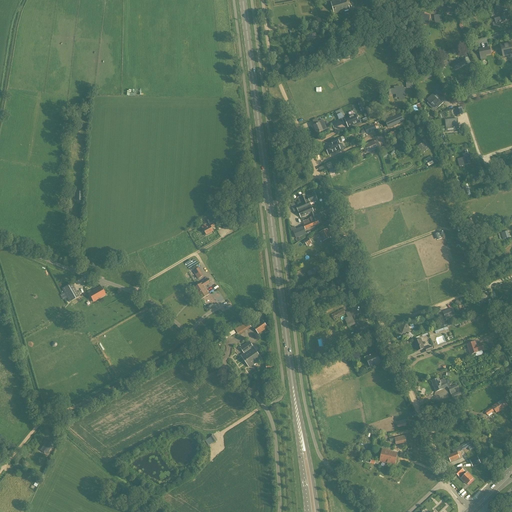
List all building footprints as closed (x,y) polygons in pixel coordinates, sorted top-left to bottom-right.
[(338,0),(339,0),(331,2),(334,14),(349,10),(346,0),(338,0)] [(447,5),(447,11),(448,11),(449,11),(451,12),(452,12),(456,12),(456,9),(459,9),(459,3),(456,3),(453,3),(453,5),(447,5)] [(429,21),(429,15),(424,15),(424,13),(421,13),(421,22),(425,22),(426,22),(427,21),(428,21),(429,21)] [(500,23),(509,20),(507,13),(501,15),(501,16),(493,18),(495,24),(496,25),(501,23),(500,23)] [(442,14),(435,15),(437,25),(444,23),(442,14)] [(363,29),(360,17),(349,20),(352,32),(363,29)] [(503,56),(511,54),(511,47),(511,43),(501,45),(501,48),(503,56)] [(480,56),(491,54),(490,47),(479,50),(480,56)] [(467,64),(470,63),(467,57),(464,59),(463,58),(453,64),(456,69),(466,63),(467,64)] [(397,97),(399,97),(399,100),(405,100),(405,97),(404,88),(401,89),(401,87),(394,87),(394,89),(392,89),(392,94),(396,94),(397,97)] [(427,100),(429,102),(427,103),(433,109),(434,108),(437,106),(438,108),(444,103),(439,98),(437,100),(432,95),(427,100)] [(462,107),(454,109),(457,116),(464,113),(462,107)] [(341,110),(335,112),(339,119),(344,117),(341,110)] [(345,119),(348,127),(361,122),(360,119),(358,120),(356,114),(355,114),(354,113),(349,115),(349,117),(345,119)] [(399,122),(397,116),(385,121),(388,127),(399,122)] [(344,125),(342,118),(331,123),(334,129),(344,125)] [(457,118),(445,120),(446,128),(454,127),(454,130),(459,129),(457,118)] [(327,129),(324,122),(323,120),(319,122),(320,123),(314,126),(317,133),(323,131),(327,129)] [(431,147),(427,142),(428,142),(425,137),(421,140),(423,143),(418,146),(423,153),(431,147)] [(333,144),(326,148),(329,155),(340,150),(337,143),(339,142),(337,138),(331,141),(333,144)] [(365,145),(368,152),(377,148),(381,147),(379,143),(378,144),(378,143),(377,140),(374,141),(365,145)] [(470,160),(471,159),(471,157),(468,158),(468,157),(457,159),(459,166),(471,163),(470,160)] [(338,166),(329,170),(330,175),(340,171),(338,166)] [(298,212),(312,206),(310,203),(317,200),(314,193),(305,197),(304,195),(301,197),(303,203),(296,206),(298,212)] [(312,206),(298,212),(301,217),(311,213),(314,221),(304,225),(305,229),(319,223),(312,206)] [(210,225),(212,228),(215,226),(213,222),(215,220),(216,223),(223,219),(217,210),(216,208),(210,212),(205,216),(210,225)] [(210,225),(203,229),(207,235),(214,231),(212,228),(210,225)] [(296,239),(306,234),(303,226),(293,231),(296,239)] [(323,241),(331,237),(327,229),(320,232),(323,241)] [(503,239),(510,237),(508,231),(501,233),(503,239)] [(435,234),(438,240),(444,238),(442,232),(435,234)] [(307,246),(312,243),(308,238),(302,242),(304,244),(305,243),(307,246)] [(318,266),(307,272),(311,277),(322,272),(318,266)] [(299,277),(301,282),(308,278),(306,273),(308,272),(305,268),(298,272),(300,276),(299,277)] [(193,271),(198,280),(203,277),(198,269),(193,271)] [(193,288),(197,294),(206,289),(204,286),(211,282),(209,278),(193,288)] [(69,302),(79,296),(71,283),(62,289),(69,302)] [(93,302),(105,295),(100,286),(88,293),(93,302)] [(206,289),(197,294),(201,300),(209,295),(206,289)] [(481,294),(478,300),(478,301),(478,302),(481,303),(482,303),(484,298),(485,299),(488,294),(483,292),(482,294),(481,294)] [(334,320),(346,314),(343,309),(331,315),(334,320)] [(447,320),(446,318),(455,316),(453,309),(443,312),(444,315),(441,316),(443,321),(447,320)] [(352,315),(351,316),(344,319),(348,328),(355,324),(352,315)] [(369,329),(367,323),(366,323),(364,319),(358,322),(359,326),(362,333),(369,329)] [(253,327),(258,334),(268,328),(262,320),(253,327)] [(248,322),(235,329),(237,333),(238,335),(251,327),(248,322)] [(403,333),(409,331),(406,323),(399,326),(400,330),(401,329),(403,333)] [(222,342),(236,333),(232,327),(218,336),(222,342)] [(502,335),(504,334),(503,330),(501,331),(500,328),(495,330),(497,337),(502,335)] [(365,347),(373,344),(371,339),(363,342),(365,347)] [(417,351),(424,349),(421,340),(414,342),(417,351)] [(241,356),(245,362),(258,353),(254,347),(253,347),(250,341),(240,347),(244,354),(241,356)] [(478,352),(484,350),(482,343),(476,345),(475,342),(467,344),(469,350),(470,349),(471,355),(478,352)] [(249,368),(262,359),(258,353),(245,362),(249,368)] [(370,367),(380,363),(379,359),(378,360),(376,353),(365,357),(370,367)] [(274,363),(266,364),(266,371),(275,371),(274,363)] [(447,386),(450,385),(451,384),(449,379),(445,381),(444,379),(440,381),(439,378),(431,381),(436,392),(443,389),(443,388),(447,386)] [(450,385),(447,386),(450,392),(451,395),(455,393),(454,390),(458,389),(457,385),(450,388),(450,385)] [(496,413),(507,405),(503,400),(492,407),(485,412),(488,415),(495,411),(496,413)] [(208,446),(217,440),(214,435),(205,440),(208,446)] [(396,445),(406,443),(404,435),(394,437),(394,438),(389,439),(390,442),(395,441),(396,445)] [(54,445),(46,440),(44,443),(45,444),(41,450),(46,453),(51,447),(52,448),(54,445)] [(463,445),(465,449),(472,445),(470,441),(463,445)] [(395,465),(397,453),(382,450),(380,461),(395,465)] [(450,462),(460,458),(457,452),(448,456),(450,462)] [(467,484),(473,479),(467,472),(466,473),(460,467),(455,473),(464,482),(467,484)]
